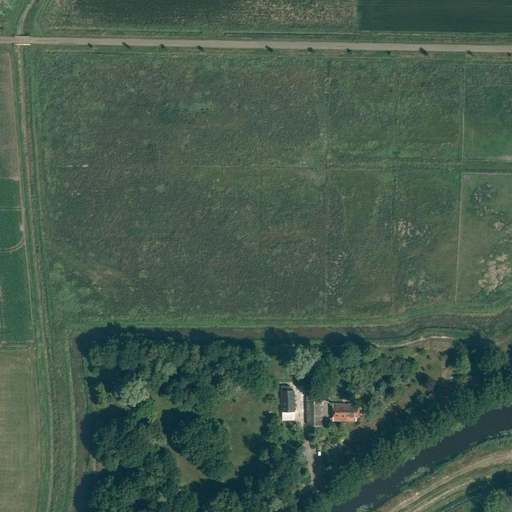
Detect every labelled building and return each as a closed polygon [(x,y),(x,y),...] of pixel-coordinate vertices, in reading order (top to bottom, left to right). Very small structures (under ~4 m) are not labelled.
[(140,358),(129,358),(129,372),(140,372),(140,358)] [(102,359),(102,371),(112,370),(111,359),(102,359)] [(281,412),(295,412),(295,392),(281,392),(281,412)] [(307,426),(322,426),(322,400),(317,400),(317,396),(307,396),(307,426)] [(359,404),(333,404),(333,422),(357,421),(357,417),(360,417),(359,404)] [(140,415),(131,415),(130,430),(135,430),(135,426),(140,426),(140,415)] [(285,499),(295,492),(289,484),(280,491),(285,499)]
